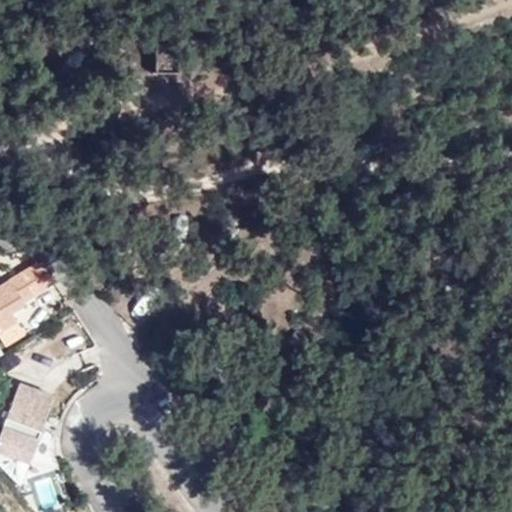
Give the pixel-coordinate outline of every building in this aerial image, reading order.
[(81,27),(64,26),(63,41),(81,42),(81,27)] [(43,271),(35,267),(0,288),(0,340),(6,349),(24,338),(10,315),(24,307),(22,303),(52,285),(43,271)] [(45,270),(41,268),(43,271),(52,285),(54,284),(45,270)] [(53,365),(90,343),(74,317),(37,339),(53,365)] [(51,400),(17,386),(0,430),(0,453),(26,464),(51,400)]
